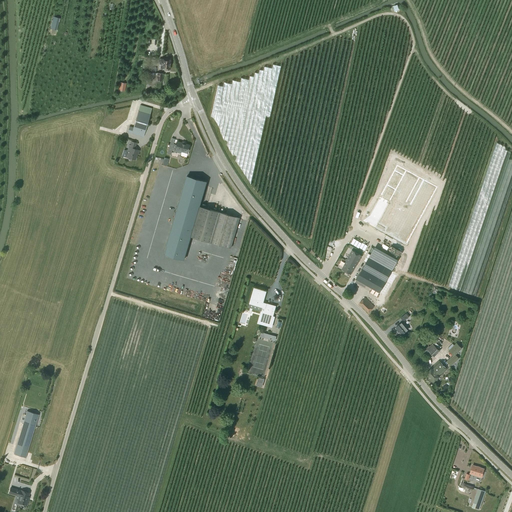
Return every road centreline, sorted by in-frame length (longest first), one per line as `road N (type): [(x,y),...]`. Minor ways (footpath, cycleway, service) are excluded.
road 1 (tertiary): [(511,476),(254,204),(195,98)]
road 2 (unclassified): [(44,511),(160,123),(195,98)]
road 3 (track): [(511,132),(433,60),(407,0)]
